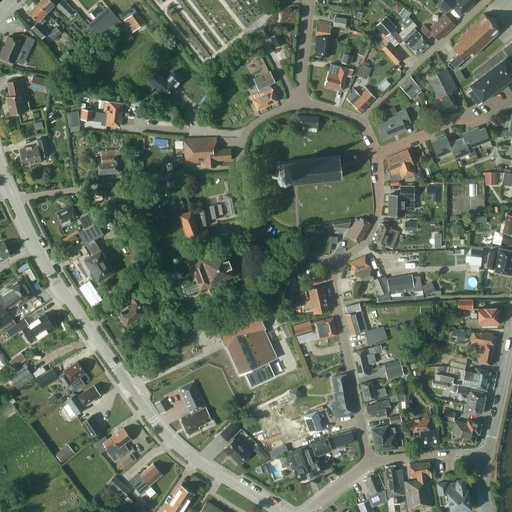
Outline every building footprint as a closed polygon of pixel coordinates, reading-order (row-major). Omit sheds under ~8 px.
[(49,0),(40,0),(36,5),(45,14),(54,4),(49,0)] [(61,0),(56,6),(67,17),(73,11),(62,0),(61,0)] [(473,4),(469,0),(456,0),(454,2),(452,0),(444,0),(438,7),(445,14),(450,10),(449,9),(451,7),(460,16),(473,4)] [(45,14),(36,5),(28,13),(37,22),(31,29),(41,39),(48,32),(41,26),(46,21),(42,17),(45,14)] [(407,16),(410,12),(403,7),(398,14),(404,20),(405,20),(407,16)] [(110,10),(90,28),(99,38),(119,20),(110,10)] [(145,22),(136,10),(126,18),(135,30),(145,22)] [(423,25),(419,29),(427,38),(431,34),(437,41),(454,25),(444,14),(427,29),(423,25)] [(471,54),(473,56),(500,32),(498,30),(497,23),(496,19),(490,17),(488,16),(485,15),(484,14),(457,38),(460,41),(452,48),(457,55),(456,55),(450,61),(447,64),(453,70),(471,54)] [(346,18),(334,16),(333,26),(345,28),(346,18)] [(393,29),(396,27),(386,16),(376,25),(386,36),(393,29)] [(404,20),(403,22),(407,26),(412,21),(407,16),(405,20),(404,20)] [(409,28),(404,33),(406,36),(414,28),(416,26),(412,21),(407,26),(409,28)] [(314,56),(328,58),(330,37),(329,37),(330,26),(317,24),(315,42),(316,44),(314,56)] [(61,33),(56,27),(47,34),(53,40),(61,33)] [(416,56),(428,45),(413,30),(401,40),(416,56)] [(270,37),(275,48),(283,44),(278,33),(270,37)] [(8,37),(0,54),(0,56),(14,62),(22,43),(31,47),(34,40),(22,34),(18,41),(8,37)] [(511,40),(471,72),(476,79),(468,85),(471,89),(467,92),(478,107),(511,81),(511,40)] [(403,57),(389,42),(384,47),(389,52),(386,54),(396,64),(403,57)] [(257,56),(254,50),(243,56),(246,61),(257,56)] [(341,62),(350,64),(353,55),(343,53),(341,62)] [(351,77),(353,70),(330,64),(324,85),(343,90),(347,75),(351,77)] [(361,64),(356,75),(366,80),(371,68),(361,64)] [(428,64),(421,70),(424,74),(431,67),(428,64)] [(456,89),(446,69),(426,78),(436,99),(429,102),(436,117),(456,108),(449,93),(456,89)] [(184,79),(174,70),(165,79),(155,71),(147,81),(146,86),(149,89),(153,88),(154,87),(165,96),(160,102),(166,107),(171,101),(168,99),(184,79)] [(454,73),(459,82),(464,79),(460,70),(454,73)] [(270,87),(266,89),(265,86),(274,82),(269,72),(253,79),(259,92),(250,96),(256,110),(277,101),(270,87)] [(49,80),(33,76),(29,88),(46,92),(49,80)] [(420,89),(410,77),(399,87),(410,98),(420,89)] [(6,96),(10,115),(28,111),(29,110),(28,102),(26,101),(22,102),(21,94),(24,93),(21,79),(6,82),(9,96),(6,96)] [(346,99),(352,104),(360,113),(375,98),(364,87),(357,93),(355,90),(346,99)] [(103,113),(120,115),(122,104),(104,101),(103,112),(103,113)] [(87,110),(81,109),(80,115),(79,119),(101,122),(101,124),(119,127),(120,115),(103,113),(103,112),(95,111),(95,108),(87,107),(87,110)] [(77,111),(66,113),(69,131),(79,130),(77,111)] [(51,122),(58,117),(54,113),(48,118),(51,122)] [(511,114),(510,114),(508,131),(497,133),(498,137),(511,134),(511,114)] [(295,130),(316,132),(317,117),(296,115),(295,130)] [(376,124),(382,140),(405,130),(403,125),(398,115),(376,124)] [(463,137),(468,149),(489,140),(484,128),(479,130),(478,127),(461,134),(462,138),(463,137)] [(452,151),(449,143),(446,136),(430,142),(437,158),(451,152),(452,151)] [(230,149),(216,150),(216,137),(182,139),(184,164),(204,162),(204,168),(216,167),(215,161),(231,160),(230,149)] [(469,153),(468,149),(463,137),(462,138),(449,143),(452,151),(451,152),(454,159),(469,153)] [(511,137),(509,146),(500,144),(499,149),(511,151),(511,137)] [(18,150),(22,166),(40,162),(39,157),(48,155),(44,138),(35,140),(36,146),(18,150)] [(100,152),(100,156),(101,160),(97,161),(98,175),(117,173),(115,150),(100,152)] [(413,165),(406,150),(384,159),(391,175),(391,180),(398,179),(401,179),(414,174),(410,166),(413,165)] [(433,163),(429,153),(424,155),(428,165),(433,163)] [(511,153),(511,160),(502,158),(501,163),(511,165),(511,153)] [(280,181),(281,185),(341,178),(338,157),(278,164),(279,169),(276,173),(276,176),(280,181)] [(416,181),(424,178),(421,171),(414,174),(416,181)] [(497,184),(497,172),(484,172),(484,184),(497,184)] [(511,173),(503,172),(501,184),(510,186),(511,183),(511,173)] [(434,190),(434,200),(443,200),(443,183),(430,183),(430,190),(434,190)] [(413,198),(413,186),(400,186),(399,195),(388,194),(387,215),(403,216),(404,210),(404,208),(404,197),(412,198),(413,198)] [(209,209),(211,218),(211,219),(220,218),(219,215),(227,213),(228,215),(239,213),(235,194),(224,196),(225,203),(209,206),(209,209)] [(404,210),(414,211),(414,198),(413,198),(412,198),(404,197),(404,208),(404,210)] [(55,212),(62,226),(78,219),(77,218),(83,216),(89,213),(83,200),(71,206),(71,205),(61,210),(60,209),(57,210),(57,212),(55,212)] [(200,211),(202,226),(210,225),(207,209),(200,211)] [(208,229),(199,232),(191,211),(179,215),(189,243),(210,235),(208,229)] [(511,215),(506,215),(503,234),(494,232),(492,243),(500,244),(501,242),(511,244),(511,215)] [(345,234),(352,238),(359,242),(369,224),(359,218),(358,220),(354,218),(345,234)] [(350,222),(350,219),(332,221),(333,229),(345,231),(350,222)] [(391,227),(381,223),(374,242),(384,246),(384,245),(391,248),(397,233),(390,231),(391,227)] [(97,280),(97,281),(112,272),(100,252),(101,252),(93,240),(83,246),(90,257),(85,260),(92,272),(89,274),(94,281),(97,280)] [(0,258),(9,255),(4,242),(0,243),(0,258)] [(470,249),(470,256),(482,258),(482,250),(470,249)] [(494,272),(510,275),(511,267),(511,251),(498,249),(498,253),(490,251),(487,267),(495,269),(494,272)] [(185,288),(187,295),(210,286),(210,284),(234,276),(225,252),(201,260),(200,257),(186,262),(193,281),(195,281),(196,284),(185,288)] [(365,256),(352,261),(349,262),(355,275),(356,275),(360,283),(373,277),(370,269),(365,256)] [(386,279),(389,292),(414,287),(411,274),(386,279)] [(14,325),(16,324),(7,310),(12,307),(11,305),(15,302),(18,306),(33,296),(21,277),(6,287),(8,291),(0,296),(0,326),(1,326),(5,331),(14,325)] [(387,291),(381,277),(373,280),(379,295),(387,291)] [(328,311),(323,286),(300,291),(305,312),(312,310),(313,314),(328,311)] [(119,316),(125,325),(142,313),(141,311),(145,308),(142,304),(143,303),(134,291),(123,299),(128,306),(119,312),(121,315),(119,316)] [(458,300),(458,310),(472,309),(472,299),(458,300)] [(362,333),(361,328),(365,327),(360,310),(358,304),(346,307),(348,314),(344,315),(350,336),(362,333)] [(500,316),(501,310),(495,309),(495,308),(483,308),(483,309),(477,309),(478,319),(468,319),(468,327),(481,327),(480,325),(498,325),(498,316),(500,316)] [(16,324),(14,325),(18,331),(22,329),(31,342),(47,331),(47,332),(54,327),(46,316),(45,313),(28,325),(24,319),(25,319),(24,318),(16,324)] [(277,358),(264,329),(265,329),(265,328),(264,329),(258,315),(259,315),(259,314),(218,332),(218,333),(220,333),(223,340),(225,339),(228,345),(225,347),(226,347),(239,375),(244,373),(251,387),(275,376),(268,362),(277,358)] [(316,333),(317,339),(336,335),(332,318),(310,323),(310,322),(293,326),(296,336),(312,332),(313,334),(316,333)] [(387,337),(383,326),(364,332),(368,345),(387,337)] [(461,340),(464,341),(465,331),(457,330),(456,343),(461,343),(461,340)] [(491,365),(496,336),(492,335),(493,333),(481,331),(481,332),(473,330),(470,344),(479,346),(477,362),(491,365)] [(409,335),(415,348),(421,345),(415,332),(409,335)] [(353,352),(358,375),(373,372),(371,364),(376,363),(373,353),(382,351),(380,345),(374,346),(374,348),(372,348),(353,352)] [(406,366),(404,359),(383,364),(385,371),(401,367),(406,366)] [(85,384),(79,377),(84,373),(76,361),(62,371),(63,373),(58,376),(66,388),(72,384),(76,390),(85,384)] [(401,367),(385,371),(387,379),(403,375),(401,367)] [(470,387),(486,390),(490,372),(474,368),(474,371),(465,370),(461,385),(470,387)] [(53,369),(44,374),(50,382),(58,377),(53,369)] [(346,374),(332,377),(335,392),(333,393),(335,402),(332,403),(335,418),(353,414),(348,390),(349,390),(346,374)] [(453,378),(439,375),(438,380),(448,382),(452,383),(453,378)] [(446,388),(448,382),(438,380),(433,379),(432,385),(446,388)] [(384,388),(376,390),(373,381),(360,385),(364,400),(377,397),(377,396),(386,394),(384,388)] [(179,418),(188,435),(199,430),(198,427),(211,420),(193,382),(178,388),(190,413),(179,418)] [(469,390),(470,387),(461,385),(461,386),(458,385),(457,392),(468,395),(465,412),(478,414),(481,412),(484,396),(482,392),(469,390)] [(93,399),(99,395),(93,386),(76,397),(74,394),(65,400),(67,403),(63,406),(71,418),(75,415),(84,409),(83,406),(86,404),(86,405),(94,400),(93,399)] [(294,402),(302,398),(297,388),(289,391),(294,402)] [(400,408),(409,407),(407,393),(398,394),(400,408)] [(170,408),(164,398),(154,403),(160,414),(170,408)] [(389,407),(387,400),(373,403),(373,405),(366,407),(368,417),(375,415),(375,417),(386,415),(384,408),(389,407)] [(317,410),(303,415),(309,434),(322,429),(319,420),(320,419),(317,410)] [(441,418),(453,420),(454,413),(443,410),(441,418)] [(81,423),(91,438),(102,430),(92,415),(81,423)] [(389,417),(390,424),(401,422),(400,415),(389,417)] [(437,429),(429,430),(428,418),(412,420),(412,421),(411,421),(412,432),(420,431),(420,436),(421,446),(439,445),(438,434),(437,434),(437,429)] [(474,421),(467,419),(466,423),(454,421),(450,440),(460,442),(460,440),(474,443),(476,433),(478,433),(480,423),(474,422),(474,421)] [(228,442),(241,429),(233,420),(220,433),(228,442)] [(388,428),(387,426),(371,429),(372,431),(371,432),(372,436),(373,436),(376,451),(397,449),(396,437),(395,433),(394,427),(388,428)] [(106,449),(114,461),(118,458),(128,450),(123,444),(126,442),(131,438),(126,432),(123,428),(108,439),(105,435),(94,443),(101,453),(106,449)] [(333,436),(336,446),(354,442),(351,431),(333,436)] [(250,453),(235,437),(222,450),(228,456),(229,454),(239,464),(250,453)] [(301,447),(288,452),(291,461),(291,462),(290,464),(292,468),(294,470),(298,480),(321,472),(317,461),(314,462),(310,452),(313,451),(315,456),(331,450),(327,438),(312,444),(312,443),(301,447)] [(61,462),(74,452),(68,444),(55,454),(61,462)] [(265,461),(270,457),(258,445),(253,450),(265,461)] [(273,458),(289,451),(286,445),(270,451),(273,458)] [(117,464),(120,469),(133,460),(130,455),(117,464)] [(404,481),(408,510),(433,507),(429,481),(427,482),(426,478),(430,478),(428,462),(409,464),(411,478),(417,477),(417,480),(404,481)] [(139,474),(138,473),(128,481),(134,488),(140,495),(150,487),(148,485),(161,475),(152,464),(139,474)] [(404,496),(404,492),(402,481),(403,481),(401,469),(396,469),(395,465),(385,467),(386,470),(383,471),(387,498),(392,497),(393,503),(400,502),(399,496),(404,496)] [(364,481),(369,492),(370,496),(377,493),(384,490),(378,475),(375,476),(373,473),(365,476),(366,480),(364,481)] [(107,483),(113,489),(123,498),(130,490),(114,475),(107,483)] [(437,484),(440,504),(449,502),(450,511),(469,508),(471,504),(470,500),(468,497),(467,489),(465,489),(464,482),(461,479),(457,480),(455,482),(446,484),(446,482),(437,484)] [(180,485),(167,505),(167,506),(168,505),(167,505),(168,504),(170,505),(167,511),(169,511),(184,511),(186,509),(185,508),(194,494),(180,485)] [(386,502),(384,490),(377,493),(382,504),(386,502)] [(225,511),(205,499),(196,511),(225,511)] [(360,511),(371,511),(373,510),(368,499),(357,504),(360,511)]
